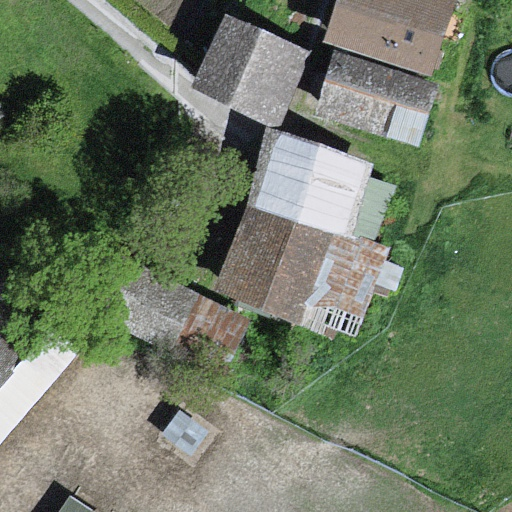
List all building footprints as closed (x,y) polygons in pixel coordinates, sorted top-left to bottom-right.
[(338,0),(324,50),(432,87),(459,0),(338,0)] [(223,21),(195,90),(276,140),(311,59),(223,21)] [(432,87),(331,60),(316,120),(422,147),(432,87)] [(276,140),(266,137),(220,291),(353,351),(390,263),(357,251),(379,173),(276,140)] [(0,396),(60,318),(0,262),(0,396)]
